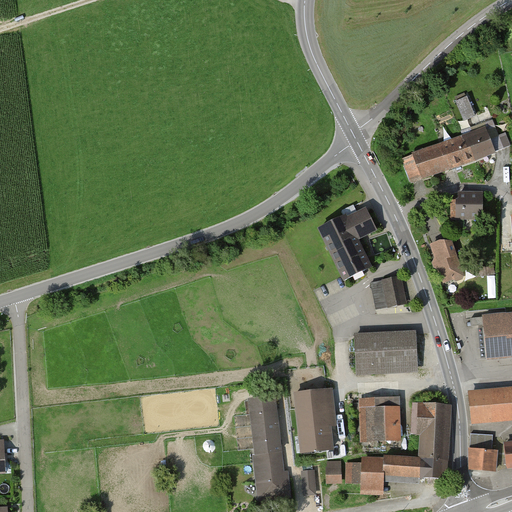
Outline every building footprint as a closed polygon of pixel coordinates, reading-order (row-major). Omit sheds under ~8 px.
[(465,121),(477,116),(469,96),(457,101),(465,121)] [(415,154),(424,179),(499,152),(490,127),(415,154)] [(458,193),(458,218),(486,218),(486,194),(458,193)] [(367,202),(319,229),(348,282),(376,267),(361,241),(382,229),(367,202)] [(469,276),(456,239),(433,247),(445,283),(469,276)] [(404,278),(373,282),(377,310),(408,305),(404,278)] [(511,312),(486,315),(489,358),(511,356),(511,312)] [(473,327),(484,327),(484,317),(473,316),(473,327)] [(419,330),(357,332),(359,370),(420,368),(419,330)] [(511,389),(470,393),(473,423),(511,419),(511,389)] [(329,393),(296,397),(303,462),(336,458),(329,393)] [(402,397),(362,398),(363,442),(403,441),(402,397)] [(453,407),(413,405),(412,438),(421,438),(420,458),(385,456),(385,459),(364,459),(364,465),(348,464),(347,484),(344,484),(345,476),(342,476),(342,463),(329,463),(328,486),(362,488),(361,497),(387,498),(387,479),(450,482),(450,472),(451,443),(453,407)] [(287,487),(279,412),(252,416),(261,490),(287,487)] [(472,433),(472,445),(495,446),(495,434),(472,433)] [(0,447),(0,474),(9,474),(9,448),(0,447)] [(499,472),(500,461),(507,461),(507,450),(470,450),(470,472),(499,472)] [(314,472),(301,474),(304,501),(317,500),(314,472)]
